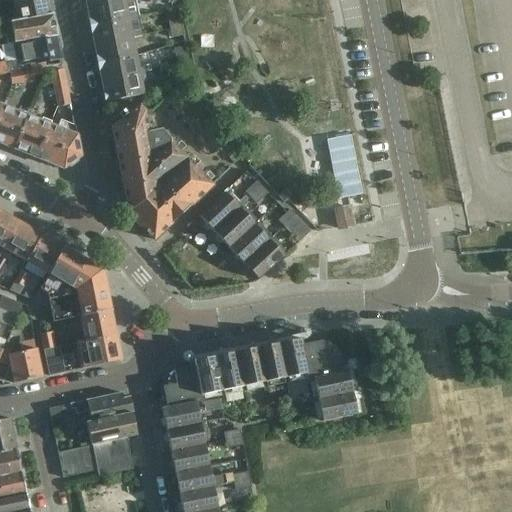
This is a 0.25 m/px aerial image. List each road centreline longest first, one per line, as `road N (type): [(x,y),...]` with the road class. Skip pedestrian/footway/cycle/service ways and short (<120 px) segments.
road 1 (residential): [(415,284),(421,260),(371,0)]
road 2 (residential): [(177,321),(386,299),(415,284)]
road 3 (residential): [(81,217),(95,164),(65,0)]
road 4 (residential): [(155,511),(153,454),(130,372)]
road 5 (residential): [(177,321),(81,217)]
